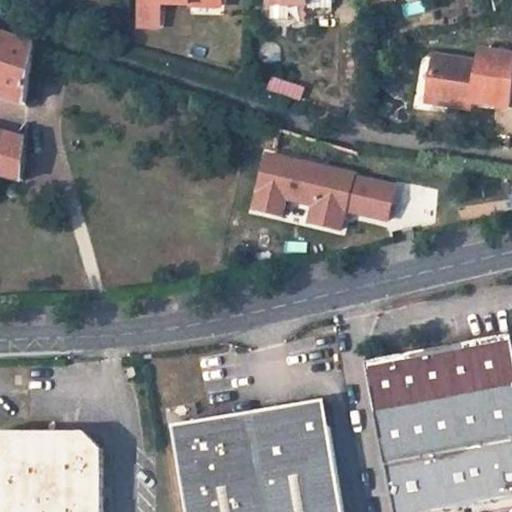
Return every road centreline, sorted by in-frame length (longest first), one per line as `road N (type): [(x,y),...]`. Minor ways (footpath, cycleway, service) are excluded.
road 1 (unclassified): [(0,340),(145,331),(347,295)]
road 2 (unknown): [(263,312),(271,375),(312,377),(336,400),(356,511)]
road 3 (unclassified): [(347,295),(384,511)]
road 4 (unclassified): [(347,295),(511,253)]
